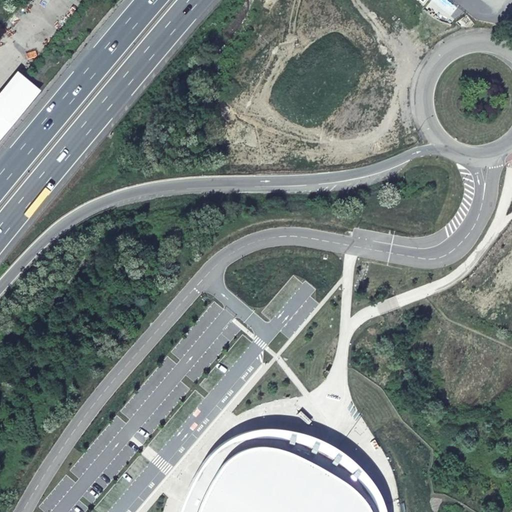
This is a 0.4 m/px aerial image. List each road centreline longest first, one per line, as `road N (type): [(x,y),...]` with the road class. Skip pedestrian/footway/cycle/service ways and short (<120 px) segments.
road 1 (residential): [(483,156),(471,223),(447,248),(405,254),(290,240),(219,262),(65,443),(23,511)]
road 2 (trunk): [(0,287),(59,226),(123,195),(165,185),(344,176),(449,147)]
road 3 (trunk): [(426,111),(370,154),(333,159),(295,149),(268,125),(254,89),(250,46),(260,0)]
road 4 (trunk): [(0,239),(198,0)]
road 5 (trunk): [(151,0),(0,181)]
